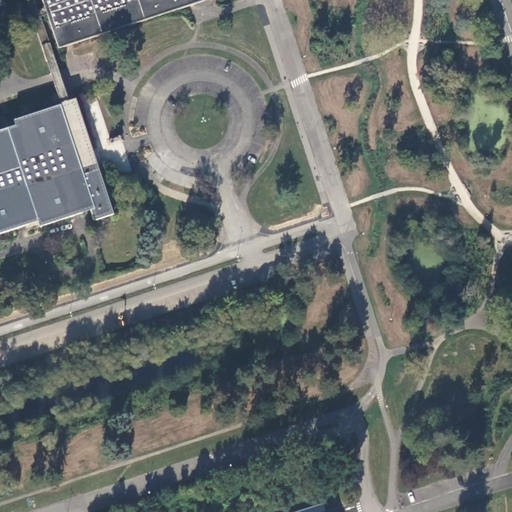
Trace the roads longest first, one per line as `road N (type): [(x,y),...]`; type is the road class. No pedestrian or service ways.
road 1 (unclassified): [(347,217),(0,331)]
road 2 (unclassified): [(353,416),(59,511)]
road 3 (unclassified): [(347,217),(275,0)]
